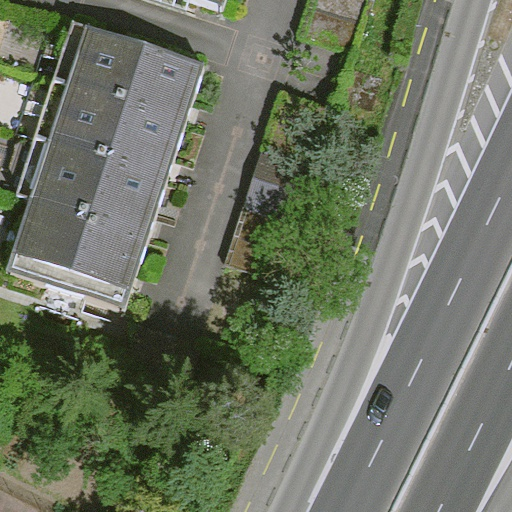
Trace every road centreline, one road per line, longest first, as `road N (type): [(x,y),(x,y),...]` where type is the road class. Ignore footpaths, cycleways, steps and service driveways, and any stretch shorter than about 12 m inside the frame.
road 1 (primary): [(475,0),(337,511)]
road 2 (primary): [(511,174),(341,511)]
road 3 (primary): [(440,511),(511,365)]
